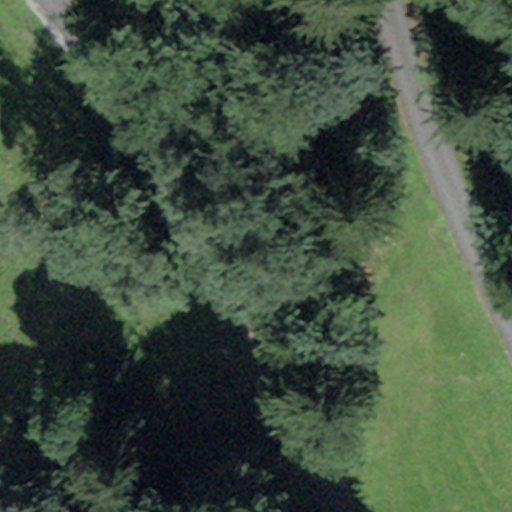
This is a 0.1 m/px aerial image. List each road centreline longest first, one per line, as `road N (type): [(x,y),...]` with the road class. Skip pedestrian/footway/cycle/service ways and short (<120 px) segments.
road 1 (unclassified): [(55,0),(225,242),(254,300),(329,511)]
road 2 (unclassified): [(511,318),(458,206),(387,0)]
